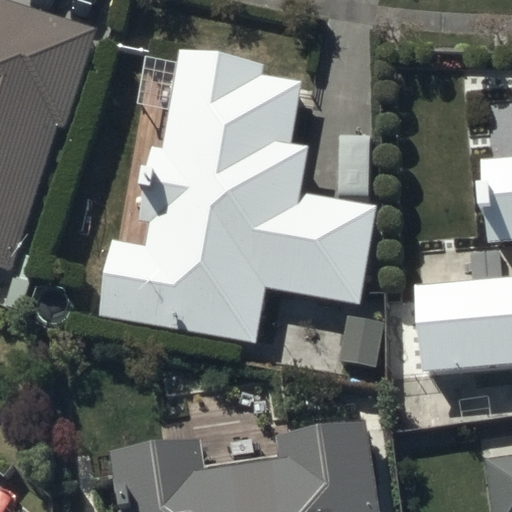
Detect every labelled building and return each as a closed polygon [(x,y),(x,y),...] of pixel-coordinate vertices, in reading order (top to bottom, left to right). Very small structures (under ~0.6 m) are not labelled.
[(101,37),(0,4),(0,272),(16,277),(64,131),(69,133),(101,37)] [(104,323),(264,350),(271,297),(364,313),(381,212),(307,200),(314,156),(296,154),(307,87),(269,81),(270,72),(183,57),(180,74),(148,69),(135,147),(156,151),(143,230),(153,231),(150,252),(116,247),(104,323)] [(428,382),(511,374),(511,169),(489,171),(491,198),(485,199),(487,224),(492,224),(495,256),(511,254),(511,285),(421,293),(428,382)] [(388,326),(349,320),(342,368),(381,374),(388,326)] [(383,511),(372,430),(278,443),(281,465),(211,475),(207,446),(115,459),(122,511),(383,511)] [(511,511),(511,470),(499,472),(504,511),(511,511)]
